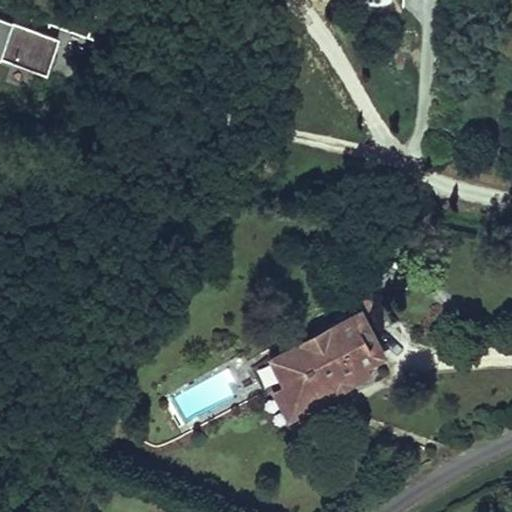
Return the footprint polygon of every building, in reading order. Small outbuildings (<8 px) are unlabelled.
[(103,42),(112,22),(96,15),(87,35),(103,42)] [(0,61),(43,78),(56,42),(0,20),(0,61)] [(335,300),(331,313),(350,318),(354,305),(335,300)] [(329,322),(256,364),(274,394),(283,410),(295,403),(301,413),(321,402),(315,393),(346,375),(367,363),(347,328),(350,318),(331,313),(329,322)] [(351,384),(346,375),(315,393),(321,402),(351,384)] [(271,431),(301,413),(295,403),(283,410),(274,394),(256,404),(271,431)]
